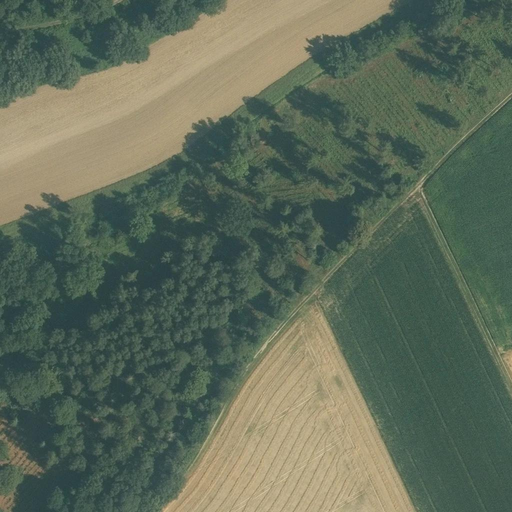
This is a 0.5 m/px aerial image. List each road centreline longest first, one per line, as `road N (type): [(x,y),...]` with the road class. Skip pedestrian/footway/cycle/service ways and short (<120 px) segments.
road 1 (track): [(511,95),(351,246),(241,366),(189,461),(145,511)]
road 2 (track): [(511,383),(417,186)]
road 3 (track): [(0,33),(123,0)]
